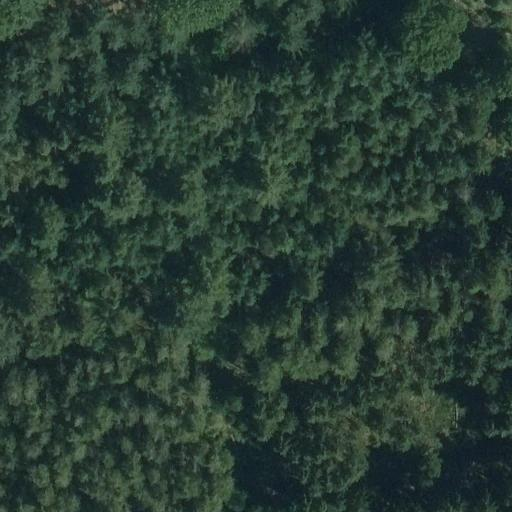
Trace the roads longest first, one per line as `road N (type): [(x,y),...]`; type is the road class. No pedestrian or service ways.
road 1 (track): [(142,78),(252,506)]
road 2 (track): [(462,0),(142,78)]
road 3 (track): [(142,78),(0,113)]
